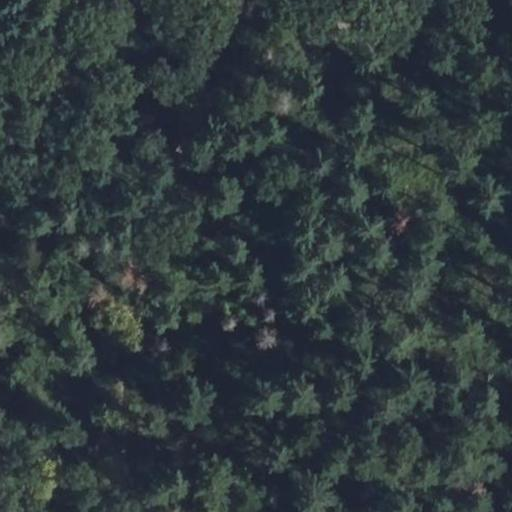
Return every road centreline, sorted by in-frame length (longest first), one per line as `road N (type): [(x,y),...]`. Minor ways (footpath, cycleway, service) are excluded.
road 1 (track): [(0,242),(22,206),(102,141),(212,77),(408,0)]
road 2 (track): [(148,511),(131,463),(140,249),(212,77)]
